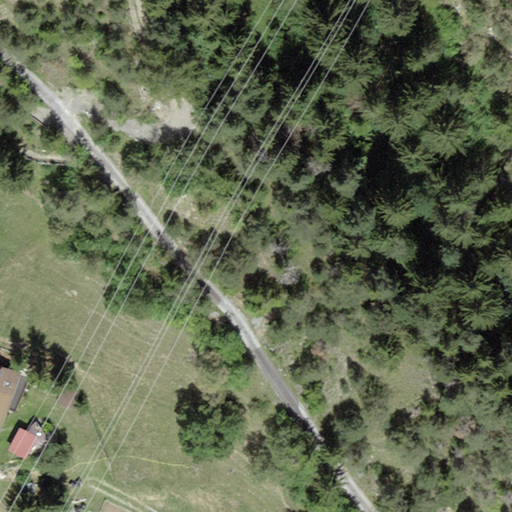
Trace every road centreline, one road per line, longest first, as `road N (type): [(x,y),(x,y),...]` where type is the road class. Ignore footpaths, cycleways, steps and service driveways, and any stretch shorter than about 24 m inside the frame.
road 1 (track): [(379,511),(230,295),(0,45)]
road 2 (track): [(128,0),(141,61),(167,123),(152,128),(82,99),(59,105)]
